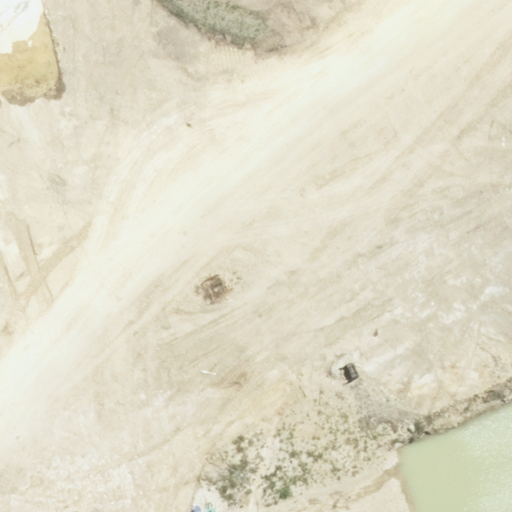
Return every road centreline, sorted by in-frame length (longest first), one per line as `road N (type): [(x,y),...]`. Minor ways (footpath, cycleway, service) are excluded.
road 1 (residential): [(147,390),(222,363),(511,185)]
road 2 (residential): [(26,0),(147,390)]
road 3 (residential): [(0,430),(147,390)]
road 4 (residential): [(171,511),(147,390)]
